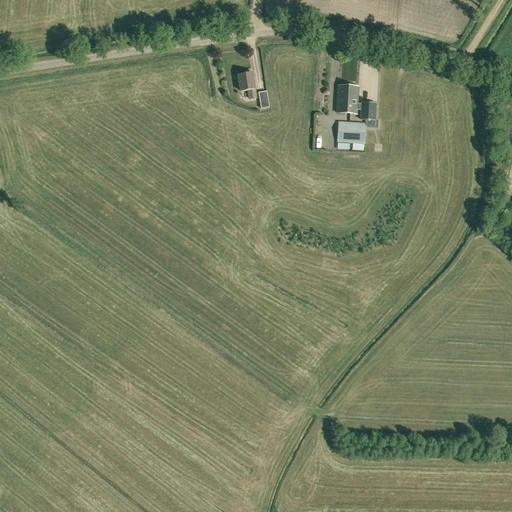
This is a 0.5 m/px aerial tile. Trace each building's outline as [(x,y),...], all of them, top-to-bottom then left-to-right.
[(256,98),(254,89),(255,89),(252,73),(238,75),(241,92),(248,90),(250,99),(256,98)] [(338,87),(336,113),(357,114),(357,111),(361,111),(360,119),(366,120),(366,128),(378,129),(378,120),(375,120),(376,105),(361,104),(357,104),(358,88),(338,87)] [(261,109),(269,107),(267,91),(258,93),(261,109)] [(364,143),(365,125),(339,123),(338,142),(364,143)] [(343,161),(384,162),(384,153),(343,152),(343,161)] [(342,175),(431,178),(432,165),(342,162),(342,175)]
